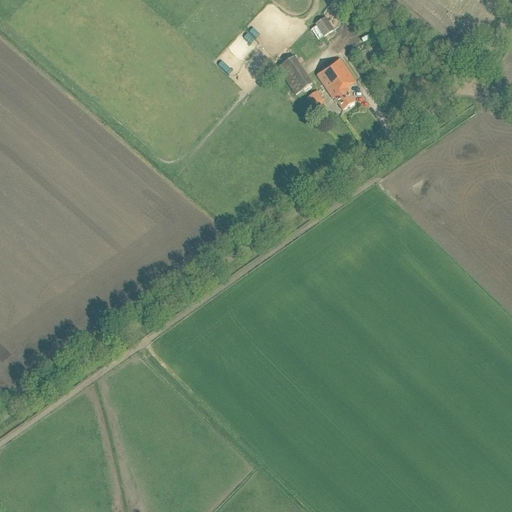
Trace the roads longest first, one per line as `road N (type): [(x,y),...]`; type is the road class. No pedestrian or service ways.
road 1 (unclassified): [(0,418),(406,135),(454,84)]
road 2 (track): [(454,84),(355,0)]
